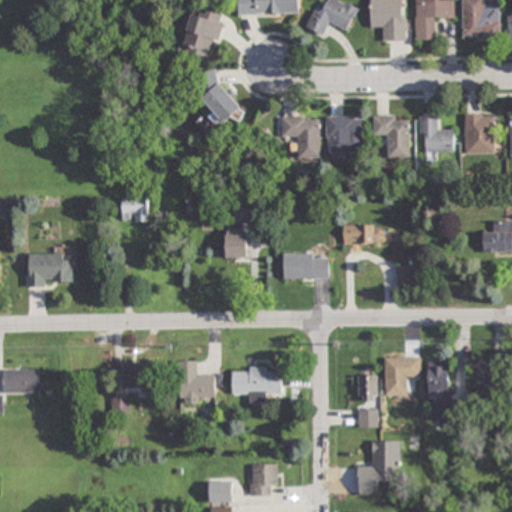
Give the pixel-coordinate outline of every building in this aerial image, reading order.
[(240,0),(240,17),(300,16),(299,0),(240,0)] [(316,9),(308,29),(326,37),(331,26),(348,33),(358,8),(337,0),(329,0),(324,12),(316,9)] [(406,0),(371,0),(372,29),(383,29),(383,43),(406,43),(406,0)] [(455,19),(455,0),(416,0),(417,41),(436,41),(436,19),(455,19)] [(500,7),(485,7),(485,0),(463,0),(464,41),(500,41),(500,7)] [(226,16),(206,10),(203,19),(194,16),(183,55),(212,64),(226,16)] [(232,127),(249,113),(211,70),(194,85),(232,127)] [(466,155),(495,155),(495,116),(466,116),(466,155)] [(455,153),(455,131),(439,131),(439,117),(423,117),(423,154),(455,153)] [(366,118),(329,119),(329,154),(366,154),(366,118)] [(284,139),(300,139),(300,160),(321,161),(322,119),(284,119),(284,139)] [(411,158),(410,119),(375,120),(376,138),(388,138),(389,159),(411,158)] [(150,198),(123,198),(123,222),(150,222),(150,198)] [(253,225),(253,202),(234,202),(234,225),(253,225)] [(511,221),(495,222),(495,232),(485,232),(485,253),(511,252),(511,221)] [(345,245),(391,245),(391,232),(378,232),(378,225),(345,225),(345,245)] [(249,258),(249,232),(227,232),(227,258),(249,258)] [(73,261),(65,261),(65,254),(28,254),(27,288),(46,288),(46,284),(73,284),(73,261)] [(285,280),(330,280),(330,254),(285,254),(285,280)] [(399,266),(399,289),(416,289),(416,266),(399,266)] [(386,359),(386,398),(408,398),(408,378),(421,378),(421,359),(386,359)] [(180,362),(180,401),(216,401),(216,377),(198,377),(198,362),(180,362)] [(476,364),(476,385),(498,385),(498,364),(476,364)] [(153,388),(153,365),(122,365),(122,388),(153,388)] [(430,365),(430,401),(449,401),(449,365),(430,365)] [(40,393),(40,370),(4,370),(4,393),(40,393)] [(233,397),(283,397),(283,372),(233,372),(233,397)] [(359,401),(379,401),(379,376),(359,376),(359,401)] [(378,428),(378,410),(360,410),(360,428),(378,428)] [(379,496),(379,483),(401,484),(401,442),(372,441),(372,467),(359,466),(359,496),(379,496)] [(279,487),(279,465),(252,465),(252,497),(273,497),(273,487),(279,487)]
